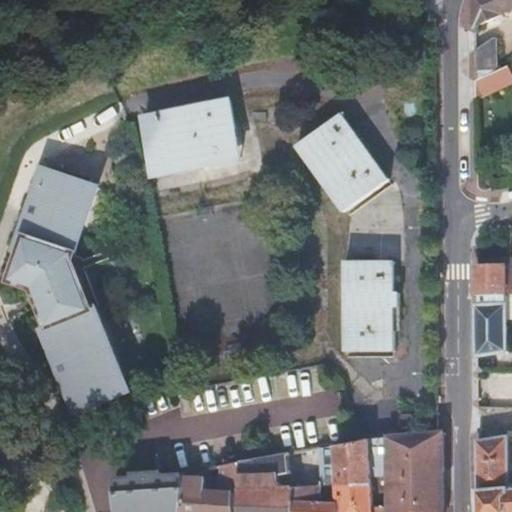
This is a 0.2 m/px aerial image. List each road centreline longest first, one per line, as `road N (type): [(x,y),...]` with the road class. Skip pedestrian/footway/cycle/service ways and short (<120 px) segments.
road 1 (residential): [(456,220),(462,511)]
road 2 (residential): [(452,0),(456,220)]
